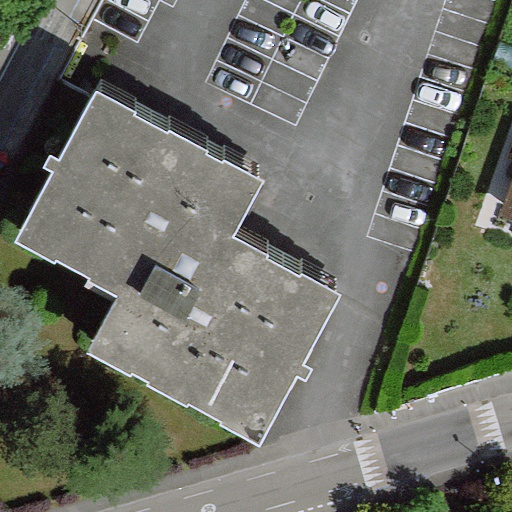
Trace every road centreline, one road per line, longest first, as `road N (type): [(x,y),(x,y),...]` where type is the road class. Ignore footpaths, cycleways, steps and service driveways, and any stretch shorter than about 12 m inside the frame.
road 1 (residential): [(197,511),(511,422)]
road 2 (residential): [(0,111),(58,0)]
